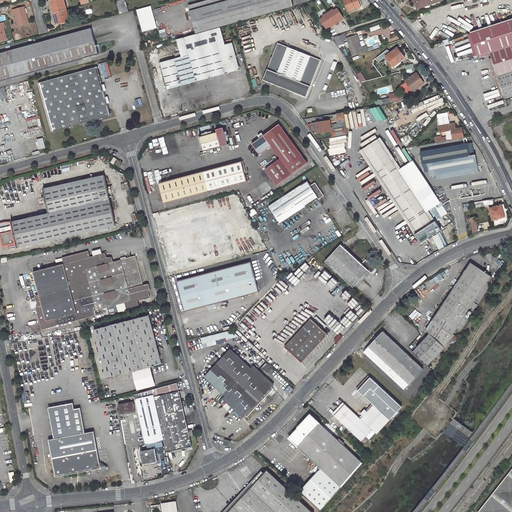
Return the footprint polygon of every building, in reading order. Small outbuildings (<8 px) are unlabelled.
[(64,0),(51,0),(57,22),(70,19),(64,0)] [(119,0),(116,1),(119,12),(128,10),(125,0),(119,0)] [(202,0),(186,4),(193,32),(290,6),(288,0),(202,0)] [(342,0),(346,10),(360,6),(357,0),(342,0)] [(441,0),(414,0),(417,8),(441,0)] [(25,5),(13,8),(14,12),(15,12),(18,24),(29,21),(25,5)] [(136,10),(142,33),(157,28),(151,6),(136,10)] [(331,9),(326,13),(333,24),(337,22),(336,21),(341,17),(335,8),(332,11),(331,9)] [(333,24),(326,13),(321,16),(322,17),(318,20),(324,28),(327,26),(328,28),(333,24)] [(511,18),(470,32),(478,57),(490,53),(505,100),(511,98),(511,18)] [(92,27),(0,51),(0,79),(98,53),(92,27)] [(219,28),(176,40),(180,57),(159,63),(166,89),(238,69),(231,42),(224,44),(219,28)] [(344,34),(333,38),(337,46),(345,44),(344,41),(347,39),(352,56),(368,51),(366,45),(362,47),(357,34),(346,38),(344,34)] [(319,59),(276,42),(262,78),(305,95),(319,59)] [(395,49),(385,57),(392,67),(403,59),(395,49)] [(96,66),(38,82),(51,131),(109,115),(96,66)] [(414,72),(402,81),(409,91),(421,82),(414,72)] [(355,76),(359,82),(363,81),(358,74),(355,76)] [(387,102),(406,99),(412,98),(411,93),(404,94),(405,96),(397,97),(396,93),(385,95),(387,102)] [(311,133),(324,130),(329,129),(331,136),(346,133),(342,111),(335,113),(336,122),(329,124),(328,120),(310,123),(311,133)] [(436,132),(448,130),(450,138),(459,136),(458,128),(452,129),(451,123),(446,124),(445,118),(434,120),(436,132)] [(278,123),(247,145),(269,176),(300,154),(278,123)] [(202,150),(219,146),(217,138),(215,131),(198,135),(202,150)] [(370,163),(415,231),(413,232),(412,233),(418,243),(438,229),(432,220),(429,222),(374,139),(360,148),(370,163)] [(435,173),(475,166),(473,154),(468,154),(466,142),(420,150),(422,163),(425,170),(429,169),(430,174),(435,173)] [(245,180),(240,161),(203,170),(208,190),(245,180)] [(368,165),(413,232),(415,231),(370,163),(368,165)] [(475,166),(435,173),(435,177),(479,169),(479,165),(475,166)] [(163,201),(208,190),(203,170),(158,182),(163,201)] [(116,223),(105,174),(45,188),(50,212),(28,217),(28,214),(12,218),(13,220),(0,223),(4,243),(16,240),(17,245),(116,223)] [(305,181),(267,205),(277,222),(315,198),(316,199),(321,195),(313,181),(307,185),(305,181)] [(486,207),(489,218),(502,215),(498,203),(486,207)] [(199,216),(162,225),(173,266),(209,257),(199,216)] [(338,244),(324,260),(352,285),(366,271),(369,273),(373,269),(363,259),(359,264),(338,244)] [(64,262),(90,255),(88,248),(62,255),(64,262)] [(106,255),(105,251),(90,255),(64,262),(33,270),(42,304),(36,305),(41,327),(104,310),(103,306),(107,305),(109,311),(126,307),(126,305),(137,303),(136,299),(150,295),(148,289),(150,288),(148,282),(136,285),(135,283),(143,281),(135,254),(113,260),(112,255),(109,256),(108,254),(106,255)] [(467,311),(471,305),(474,307),(492,281),(489,279),(493,273),(472,259),(428,325),(432,328),(414,347),(429,361),(443,345),(445,343),(458,324),(461,326),(470,314),(467,311)] [(250,260),(177,279),(185,309),(258,290),(250,260)] [(292,278),(329,312),(345,295),(319,272),(309,282),(297,272),(292,278)] [(149,313),(95,327),(108,376),(162,362),(149,313)] [(311,317),(277,354),(294,370),(302,360),(327,332),(311,317)] [(217,340),(237,336),(235,328),(201,336),(203,347),(218,344),(217,340)] [(424,365),(383,328),(364,348),(406,385),(424,365)] [(273,386),(231,347),(205,374),(248,414),(273,386)] [(360,388),(372,374),(370,372),(358,386),(360,388)] [(404,402),(372,374),(360,388),(373,400),(375,401),(362,415),(360,414),(346,401),(336,413),(363,437),(370,429),(374,432),(377,429),(378,430),(404,402)] [(188,429),(178,384),(159,388),(134,393),(145,442),(146,442),(147,448),(141,449),(143,462),(157,460),(155,447),(153,447),(152,441),(165,438),(168,450),(192,445),(190,435),(193,434),(192,428),(188,429)] [(118,419),(115,398),(107,399),(111,420),(118,419)] [(336,413),(346,401),(344,399),(334,411),(336,413)] [(134,400),(119,403),(121,414),(136,411),(134,400)] [(362,415),(375,401),(373,400),(367,406),(366,405),(362,410),(363,411),(360,414),(362,415)] [(48,407),(54,437),(84,431),(80,408),(74,409),(73,402),(48,407)] [(298,443),(322,465),(301,488),(322,507),(364,460),(345,442),(346,441),(341,436),(340,437),(311,411),(299,423),(299,424),(290,434),(298,442),(298,443)] [(54,437),(50,438),(56,474),(102,466),(95,429),(84,431),(54,437)] [(313,511),(316,510),(269,466),(226,511),(313,511)] [(511,511),(511,469),(479,511),(511,511)] [(177,511),(176,500),(163,501),(164,511),(177,511)]
